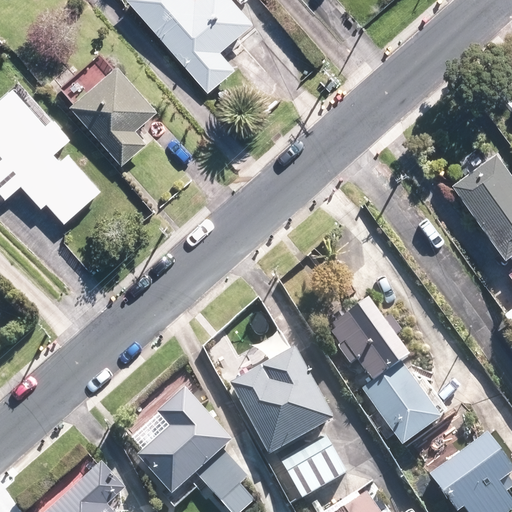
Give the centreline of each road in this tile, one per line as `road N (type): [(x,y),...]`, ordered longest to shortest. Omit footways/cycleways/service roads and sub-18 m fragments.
road 1 (residential): [(0,440),(495,0)]
road 2 (unknown): [(354,168),(511,361)]
